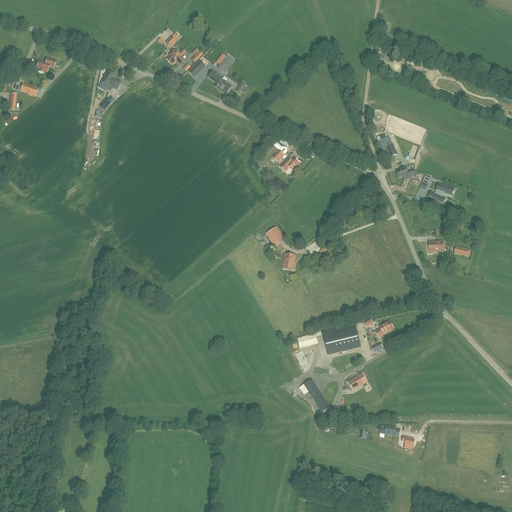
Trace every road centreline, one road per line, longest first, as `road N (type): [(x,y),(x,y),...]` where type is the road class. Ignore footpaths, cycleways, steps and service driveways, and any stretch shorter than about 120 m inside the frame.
road 1 (unclassified): [(511,384),(427,287),(383,181),(107,55),(0,19)]
road 2 (track): [(377,0),(362,121),(383,181)]
road 3 (track): [(312,0),(362,121)]
